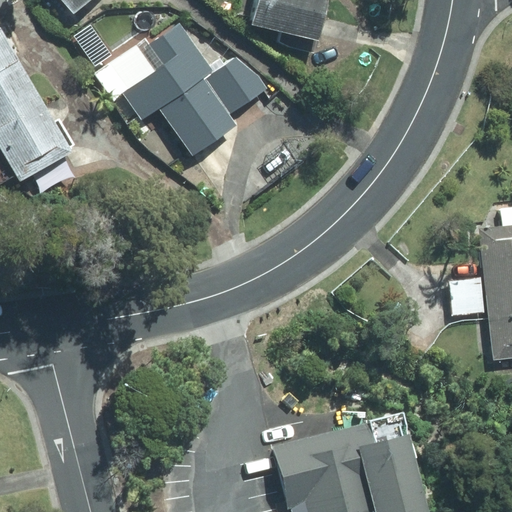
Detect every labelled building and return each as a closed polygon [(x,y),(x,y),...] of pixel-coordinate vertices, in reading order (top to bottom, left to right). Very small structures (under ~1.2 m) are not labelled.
[(83,0),(56,0),(68,14),(83,0)] [(288,47),(311,53),(322,0),(251,0),(246,24),(278,32),(277,41),(288,47)] [(152,21),(168,18),(166,9),(151,11),(152,21)] [(157,108),(189,155),(233,125),(226,115),(265,88),(256,76),(233,57),(222,65),(217,58),(206,66),(177,23),(141,48),(154,68),(119,92),(139,121),(157,108)] [(0,84),(22,71),(0,31),(0,84)] [(22,71),(0,84),(0,158),(14,183),(68,152),(22,71)] [(511,207),(497,209),(499,223),(475,225),(487,356),(511,353),(511,207)] [(284,511),(417,511),(396,431),(365,439),(360,422),(264,447),(280,511),(284,509),(284,511)]
